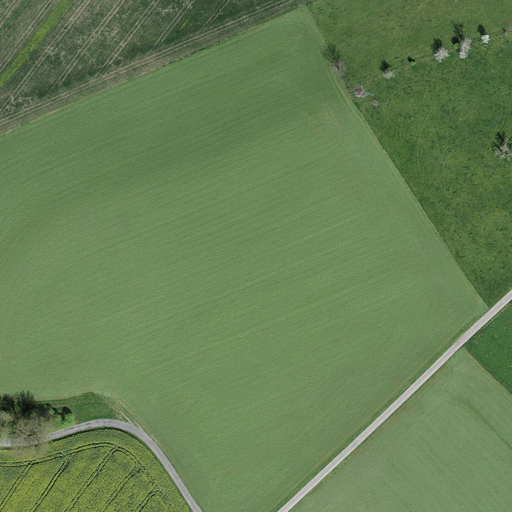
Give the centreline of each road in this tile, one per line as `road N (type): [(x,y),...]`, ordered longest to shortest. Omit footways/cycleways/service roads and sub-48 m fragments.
road 1 (track): [(304,41),(330,96),(480,323)]
road 2 (unclassified): [(281,511),(511,295)]
